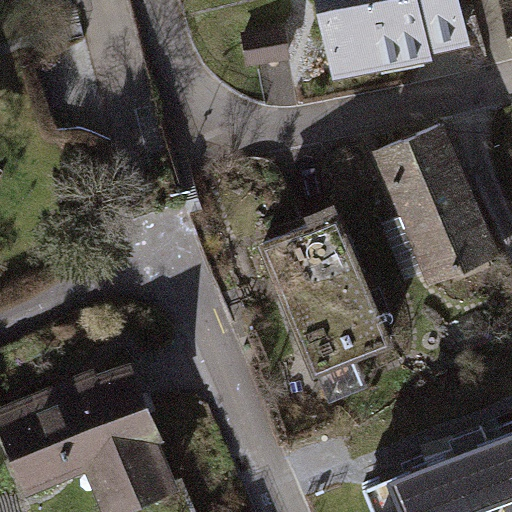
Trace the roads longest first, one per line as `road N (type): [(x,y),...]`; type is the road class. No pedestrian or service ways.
road 1 (residential): [(511,73),(277,130),(212,108),(157,0)]
road 2 (residential): [(174,269),(279,511)]
road 3 (residential): [(103,0),(151,184)]
road 4 (residential): [(174,269),(138,265),(0,324)]
